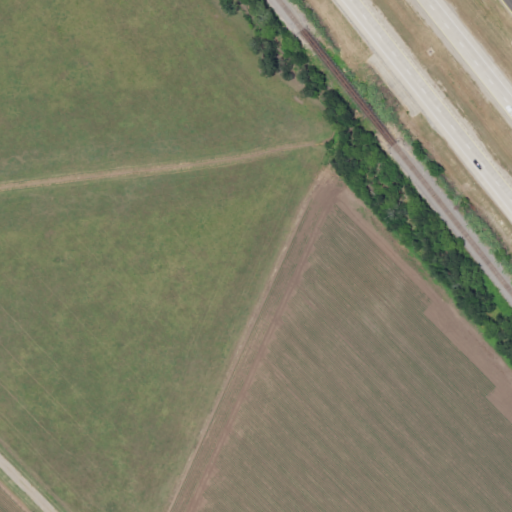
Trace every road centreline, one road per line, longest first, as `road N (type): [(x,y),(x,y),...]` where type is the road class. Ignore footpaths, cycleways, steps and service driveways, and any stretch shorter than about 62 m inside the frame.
road 1 (motorway): [(343,0),(511,206)]
road 2 (motorway): [(511,127),(404,0)]
